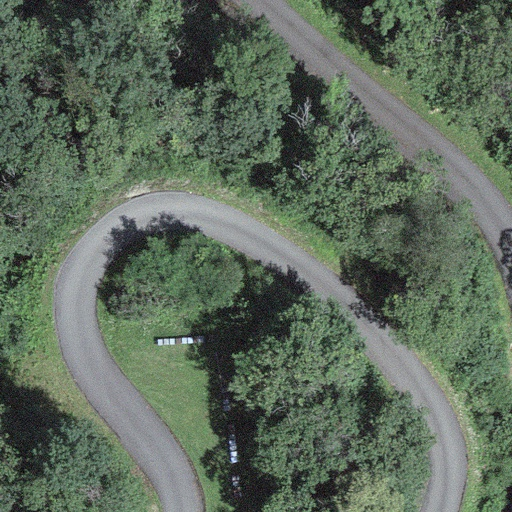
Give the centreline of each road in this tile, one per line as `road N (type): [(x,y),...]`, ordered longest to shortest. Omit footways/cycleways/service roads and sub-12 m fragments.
road 1 (residential): [(438,511),(442,444),(402,371),(351,314),(262,243),(199,214),(172,211),(123,227),(102,244),(84,263),(71,314),(87,366),(158,460),(179,511)]
road 2 (residential): [(260,0),(470,183),(511,243)]
